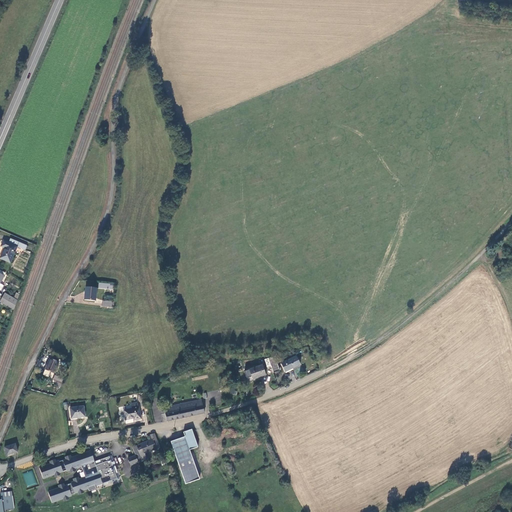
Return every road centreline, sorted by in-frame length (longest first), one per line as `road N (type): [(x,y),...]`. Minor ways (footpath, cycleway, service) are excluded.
road 1 (unclassified): [(0,438),(100,231),(111,190),(114,106),(155,0)]
road 2 (residential): [(326,371),(217,413),(63,445),(0,468)]
road 3 (track): [(326,371),(431,298),(511,220)]
road 4 (secondary): [(0,138),(59,0)]
